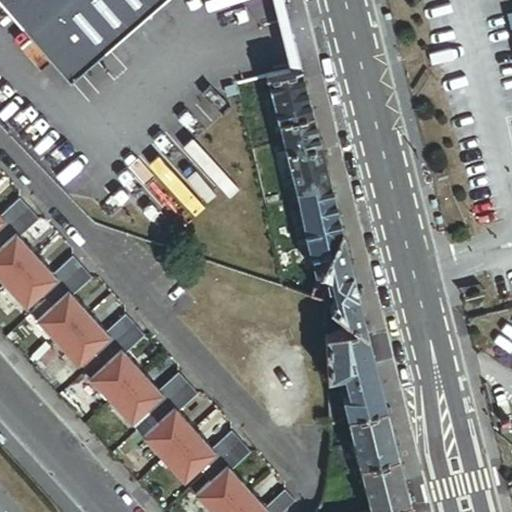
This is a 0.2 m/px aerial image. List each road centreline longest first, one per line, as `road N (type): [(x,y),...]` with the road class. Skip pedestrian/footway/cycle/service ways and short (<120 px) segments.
road 1 (tertiary): [(344,0),(471,511)]
road 2 (residential): [(130,511),(0,367)]
